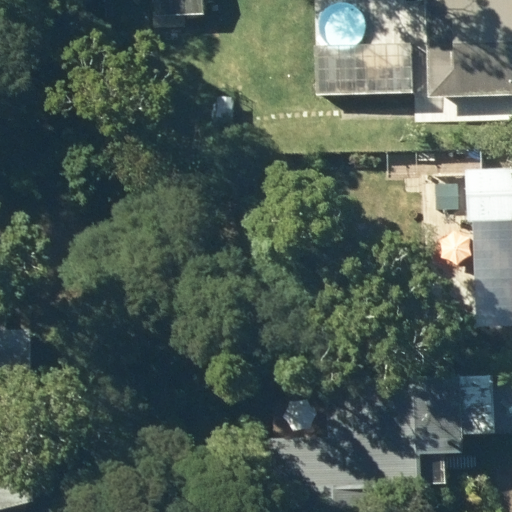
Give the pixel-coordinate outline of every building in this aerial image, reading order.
[(157,0),(158,19),(210,17),(210,0),(157,0)] [(511,0),(443,0),(430,0),(432,104),(511,103),(511,0)] [(511,225),(511,173),(474,174),(475,226),(511,225)] [(0,511),(42,511),(34,335),(0,336),(0,511)] [(511,361),(463,363),(466,430),(511,427),(511,361)] [(269,433),(272,511),(333,511),(371,510),(369,474),(424,471),(423,447),(461,445),(457,365),(326,370),(328,429),(269,433)]
